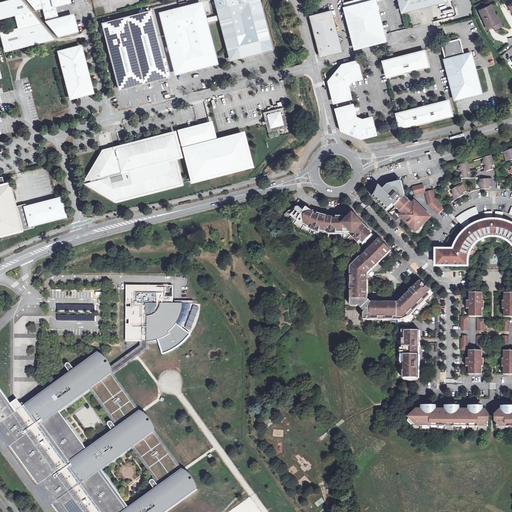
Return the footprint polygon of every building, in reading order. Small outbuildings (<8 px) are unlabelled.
[(20,0),(18,0),(0,4),(0,20),(15,16),(16,21),(14,24),(18,26),(19,31),(0,35),(4,49),(23,45),(23,47),(26,46),(28,45),(28,43),(52,37),(34,16),(20,0)] [(42,9),(55,5),(59,4),(63,3),(69,2),(68,0),(26,0),(35,11),(42,9)] [(218,0),(216,1),(219,14),(221,20),(222,24),(221,26),(222,26),(224,34),(224,35),(225,36),(227,44),(226,45),(227,46),(231,59),(270,49),(266,35),(267,34),(266,33),(264,26),(265,25),(263,24),(261,16),(262,15),(261,14),(256,0),(218,0)] [(359,48),(380,42),(384,36),(385,34),(383,32),(375,0),(365,3),(363,0),(356,0),(343,3),(354,44),(359,48)] [(399,0),(403,12),(447,1),(446,0),(399,0)] [(160,12),(161,16),(200,5),(199,2),(160,12)] [(55,5),(42,9),(45,21),(58,18),(56,8),(55,5)] [(200,5),(161,16),(164,29),(164,30),(165,31),(167,39),(166,40),(167,41),(169,48),(169,49),(170,50),(176,73),(215,63),(212,50),(212,48),(211,48),(209,40),(210,38),(209,38),(206,30),(207,29),(206,28),(205,24),(221,20),(219,14),(203,18),(200,5)] [(491,6),(481,10),(484,18),(483,19),(488,29),(493,27),(499,24),(496,15),(495,14),(494,14),(491,6)] [(342,51),(340,45),(343,40),(337,36),(331,12),(311,17),(319,50),(320,49),(322,56),(327,55),(328,56),(335,54),(336,53),(342,51)] [(112,62),(118,60),(124,88),(166,77),(150,13),(109,24),(105,24),(111,48),(109,48),(112,62)] [(499,24),(493,27),(495,31),(504,26),(498,14),(496,15),(499,24)] [(59,19),(58,18),(45,21),(46,24),(55,35),(57,37),(67,34),(71,33),(76,31),(72,16),(59,19)] [(472,55),(464,57),(464,55),(460,41),(459,40),(443,44),(442,46),(446,60),(445,60),(455,100),(481,93),(472,55)] [(92,93),(80,47),(58,52),(70,99),(87,94),(92,93)] [(383,64),(387,77),(389,78),(401,75),(403,72),(405,72),(405,74),(409,73),(409,71),(413,70),(415,71),(428,67),(429,66),(425,53),(423,52),(411,55),(410,57),(399,60),(397,59),(384,62),(383,64)] [(119,89),(124,88),(118,60),(112,62),(119,89)] [(329,84),(334,101),(337,103),(349,100),(351,97),(348,86),(352,82),(360,79),(362,76),(359,64),(356,62),(346,65),(339,76),(329,84)] [(339,76),(346,65),(343,66),(337,75),(329,82),(329,84),(339,76)] [(398,114),(397,116),(400,128),(402,129),(413,126),(414,124),(436,118),(437,119),(451,116),(452,114),(449,102),(447,101),(434,105),(433,107),(411,112),(409,111),(398,114)] [(364,138),(375,135),(376,132),(373,120),(370,117),(362,120),(357,118),(354,107),(351,105),(338,108),(336,112),(340,128),(353,131),(364,138)] [(289,128),(284,108),(264,113),(266,122),(267,124),(269,133),(289,128)] [(211,124),(180,132),(183,144),(178,146),(180,154),(185,153),(192,182),(251,166),(243,135),(216,142),(211,124)] [(353,131),(340,128),(341,131),(342,131),(346,132),(349,133),(351,133),(355,135),(360,138),(361,139),(364,138),(353,131)] [(178,146),(175,133),(115,149),(115,151),(103,154),(101,154),(89,174),(91,180),(90,182),(92,183),(93,188),(116,202),(182,185),(176,161),(177,159),(177,158),(181,157),(180,154),(178,146)] [(492,155),(484,157),(485,161),(483,161),(485,165),(486,164),(487,167),(485,167),(486,171),(494,169),(492,165),(494,165),(495,164),(492,155)] [(468,162),(460,164),(461,168),(460,168),(460,172),(462,171),(463,174),(461,174),(462,178),(468,178),(469,178),(469,175),(469,173),(471,172),(470,171),(468,162)] [(0,235),(22,230),(10,183),(4,184),(2,176),(0,176),(0,235)] [(492,179),(481,179),(482,182),(479,182),(480,186),(482,186),(482,189),(486,189),(490,189),(489,187),(493,187),(492,179)] [(395,206),(406,195),(404,189),(401,180),(389,184),(383,189),(376,199),(387,211),(394,205),(395,206)] [(424,184),(413,187),(415,195),(426,192),(429,205),(439,214),(441,211),(444,209),(436,201),(433,190),(426,191),(424,186),(424,184)] [(466,190),(462,184),(453,190),(455,192),(453,193),(455,197),(456,196),(458,198),(461,196),(465,194),(464,193),(467,191),(466,190)] [(376,199),(383,189),(379,185),(377,191),(375,194),(373,196),(376,199)] [(406,195),(395,206),(403,214),(406,216),(404,218),(414,229),(416,227),(419,230),(430,219),(427,216),(429,215),(418,204),(416,206),(414,203),(406,195)] [(65,216),(60,198),(26,207),(25,203),(17,205),(23,230),(34,227),(34,224),(65,216)] [(288,211),(288,212),(284,216),(285,217),(289,221),(292,224),(296,226),(305,232),(310,234),(317,236),(322,238),(329,239),(336,239),(345,239),(346,238),(358,250),(371,236),(369,234),(370,232),(365,227),(366,227),(357,218),(356,218),(355,219),(354,219),(352,219),(352,218),(340,217),(340,219),(338,219),(337,219),(337,218),(335,218),(330,217),(324,216),(319,214),(312,211),(311,210),(307,208),(306,207),(305,207),(303,208),(302,206),(299,209),(297,207),(292,209),(290,211),(288,211)] [(457,218),(466,229),(469,226),(472,224),(468,218),(473,215),(479,213),(477,207),(465,212),(457,218)] [(439,265),(451,265),(453,265),(452,263),(455,263),(455,265),(465,265),(468,262),(468,259),(469,254),(470,251),(468,249),(470,247),(472,244),(474,245),(478,241),(481,239),(484,238),(488,237),(492,236),(492,234),(496,234),(496,236),(500,237),(503,238),(507,240),(510,241),(511,243),(511,225),(510,224),(498,221),(498,219),(502,219),(503,212),(496,211),(496,219),(493,219),(493,211),(485,212),(486,219),(491,219),(491,221),(481,223),(476,225),(471,228),(462,235),(456,245),(454,249),(451,248),(451,250),(444,250),(440,250),(437,253),(436,262),(439,265)] [(392,250),(380,239),(374,244),(377,247),(369,255),(366,252),(351,267),(351,306),(357,307),(358,305),(359,306),(368,298),(368,278),(366,278),(366,274),(368,274),(392,250)] [(377,247),(374,244),(366,252),(369,255),(377,247)] [(371,304),(364,311),(365,312),(364,313),(364,319),(406,320),(433,292),(421,281),(416,286),(413,289),(412,288),(410,290),(411,291),(399,302),(373,302),(373,304),(371,304)] [(126,324),(126,342),(141,341),(142,341),(147,341),(148,341),(153,341),(161,339),(165,336),(170,333),(169,332),(174,327),(177,323),(180,318),(182,311),(183,304),(187,304),(194,304),(194,300),(175,300),(175,303),(173,303),(173,296),(165,296),(165,287),(157,287),(157,285),(126,285),(126,303),(131,303),(131,307),(126,307),(126,319),(130,319),(130,324),(126,324)] [(89,290),(89,298),(102,298),(102,290),(89,290)] [(470,293),(469,293),(469,301),(466,301),(466,309),(469,309),(469,317),(479,317),(479,314),(482,314),(482,309),(482,301),(482,296),(479,296),(479,293),(470,293)] [(368,298),(359,306),(361,309),(364,311),(371,304),(371,302),(370,300),(368,298)] [(169,332),(170,333),(165,336),(161,339),(153,341),(148,341),(147,341),(147,348),(111,374),(196,490),(197,489),(183,469),(182,469),(155,431),(141,411),(140,411),(113,374),(148,349),(148,342),(153,342),(159,341),(165,338),(170,335),(175,331),(179,326),(180,325),(182,321),(185,315),(186,309),(187,304),(183,304),(182,311),(180,318),(177,323),(174,327),(169,332)] [(191,333),(180,325),(179,326),(175,331),(170,335),(165,338),(159,341),(163,354),(171,351),(179,346),(187,339),(191,333)] [(405,326),(397,326),(397,378),(420,378),(420,370),(419,370),(419,366),(420,366),(420,354),(420,346),(420,342),(419,342),(419,339),(420,338),(420,331),(405,330),(405,326)] [(469,374),(480,374),(480,371),(482,371),(482,367),(482,358),(482,354),(480,354),(480,350),(482,350),(484,350),(484,336),(477,336),(477,350),(469,350),(469,358),(466,358),(466,367),(469,367),(469,374)] [(509,336),(502,336),(502,350),(504,350),(507,350),(507,354),(504,354),(504,358),(504,367),(504,371),(507,371),(507,374),(511,374),(511,350),(509,350),(509,336)] [(99,353),(97,354),(109,370),(111,369),(142,346),(142,341),(141,341),(141,346),(110,368),(99,353)] [(109,370),(111,374),(147,348),(147,341),(142,341),(142,346),(111,369),(109,370)] [(75,370),(71,373),(25,405),(17,412),(14,409),(0,388),(0,431),(58,511),(166,511),(196,490),(111,374),(109,370),(97,354),(75,370)] [(66,366),(67,367),(71,373),(75,370),(71,364),(69,363),(68,363),(67,364),(66,365),(66,366)] [(14,409),(17,412),(25,405),(23,402),(14,409)] [(423,407),(423,409),(416,409),(416,412),(410,418),(417,424),(420,424),(421,427),(422,427),(424,425),(427,425),(429,427),(431,427),(431,423),(435,423),(436,425),(443,425),(443,427),(445,427),(448,425),(451,425),(453,427),(455,427),(455,423),(458,423),(459,425),(467,425),(467,427),(469,427),(471,425),(475,425),(476,427),(479,427),(479,426),(483,426),(483,423),(488,423),(488,415),(486,415),(486,411),(485,410),(483,410),(483,408),(482,407),(480,407),(480,404),(479,403),(474,403),(473,404),(473,407),(471,407),(470,408),(470,410),(459,410),(459,407),(458,406),(457,406),(457,404),(455,403),(450,403),(449,404),(449,406),(447,406),(446,407),(446,409),(436,409),(436,407),(435,406),(433,406),(433,404),(432,403),(427,403),(426,404),(426,406),(424,406),(423,407)] [(511,403),(506,403),(505,405),(505,407),(503,407),(502,408),(502,410),(500,410),(499,411),(499,415),(497,415),(497,422),(503,423),(503,426),(507,426),(507,427),(511,427),(511,425),(511,424),(511,403)]
